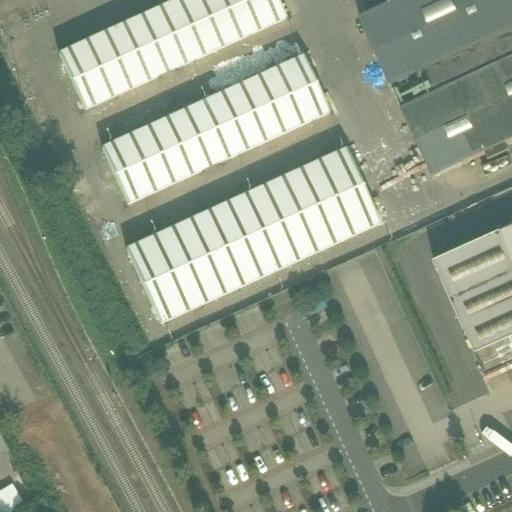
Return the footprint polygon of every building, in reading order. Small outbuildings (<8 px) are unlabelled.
[(180,0),(59,55),(84,112),(286,20),(276,0),(180,0)] [(511,0),(408,0),(390,8),(369,18),(361,22),(392,89),(400,86),(421,76),(511,34),(511,0)] [(379,0),(364,7),(369,18),(390,8),(386,0),(379,0)] [(102,150),(127,207),(329,114),(303,58),(102,150)] [(511,62),(433,99),(411,109),(403,112),(434,179),(486,155),(506,146),(511,142),(511,62)] [(400,86),(406,98),(427,88),(421,76),(400,86)] [(433,99),(427,88),(406,98),(411,109),(433,99)] [(509,151),(506,146),(486,155),(489,160),(509,151)] [(126,251),(160,326),(380,226),(346,151),(126,251)] [(511,230),(499,236),(498,235),(432,267),(486,381),(511,368),(511,230)] [(424,380),(430,393),(421,396),(432,423),(450,416),(433,376),(424,380)] [(0,495),(0,511),(15,511),(22,508),(19,503),(12,488),(0,495)] [(19,503),(22,508),(29,504),(27,499),(19,503)]
